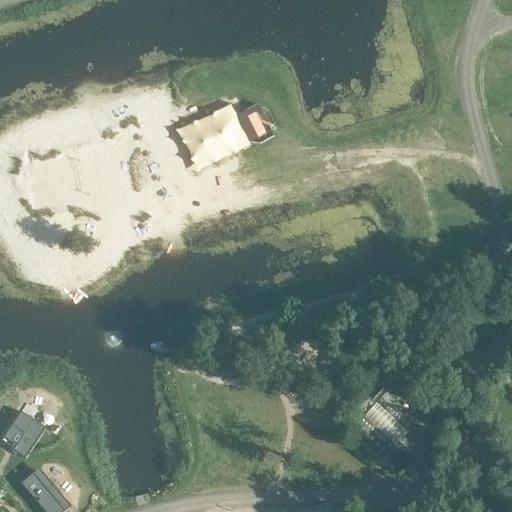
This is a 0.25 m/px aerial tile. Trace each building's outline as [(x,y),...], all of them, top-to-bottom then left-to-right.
[(511,98),(492,101),(495,126),(511,124),(511,98)] [(245,112),(258,139),(266,134),(255,114),(261,111),(257,106),(245,112)] [(305,362),(312,371),(327,359),(319,350),(305,362)] [(347,365),(344,373),(353,375),(355,367),(347,365)] [(320,391),(323,399),(332,396),(329,388),(320,391)] [(360,414),(349,426),(358,435),(384,459),(390,452),(394,447),(363,416),(374,403),(408,434),(418,423),(383,390),(372,402),(367,397),(356,410),(360,414)] [(14,425),(0,445),(25,460),(44,430),(28,420),(21,431),(14,425)] [(223,474),(244,466),(240,455),(219,462),(223,474)] [(61,511),(32,477),(21,486),(42,511),(61,511)]
